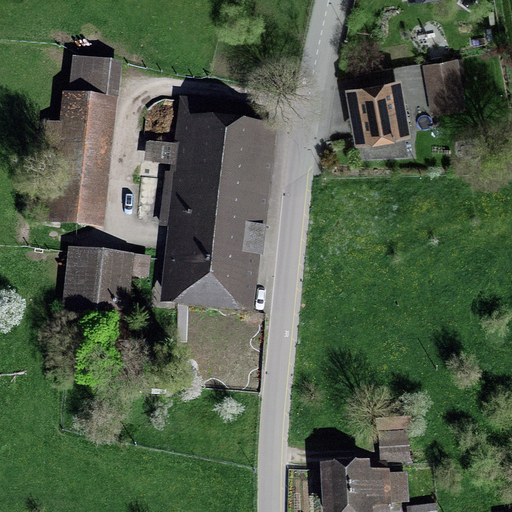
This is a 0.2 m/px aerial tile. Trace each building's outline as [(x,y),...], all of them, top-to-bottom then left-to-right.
[(126,66),(74,61),(68,127),(49,126),(40,230),(110,236),(126,66)] [(462,62),(427,68),(436,119),(472,113),(462,62)] [(408,81),(353,91),(363,148),(418,138),(408,81)] [(280,111),(184,102),(164,310),(260,320),(280,111)] [(138,263),(74,254),(65,319),(129,328),(138,263)] [(409,410),(379,410),(380,427),(409,427),(409,410)] [(408,458),(405,433),(379,436),(381,461),(408,458)] [(379,511),(378,468),(325,469),(326,511),(379,511)]
